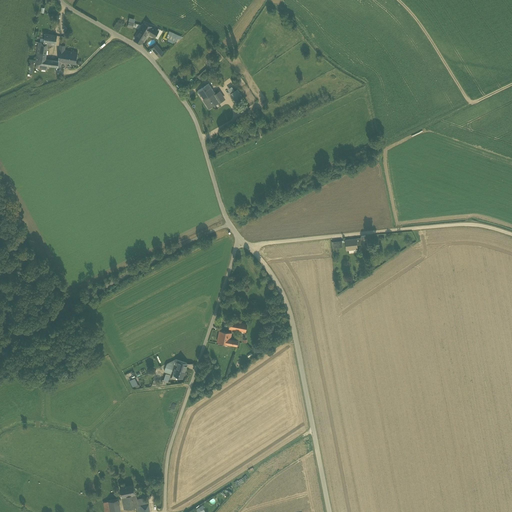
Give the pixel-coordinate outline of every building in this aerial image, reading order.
[(141,29),(148,33),(148,34),(154,37),(158,31),(152,27),(144,24),(141,29)] [(141,44),(148,34),(148,33),(141,29),(135,40),(141,44)] [(46,42),(55,43),(57,34),(46,33),(45,42),(46,42)] [(167,38),(177,42),(179,36),(172,33),(171,35),(169,33),(167,38)] [(40,57),(39,64),(48,65),(50,65),(50,61),(48,60),(48,59),(48,58),(45,57),(46,42),(45,42),(40,41),(39,57),(40,57)] [(152,49),(160,58),(164,54),(156,45),(152,49)] [(63,62),(76,64),(78,52),(65,50),(61,49),(59,60),(59,61),(63,62)] [(197,77),(201,81),(209,74),(205,70),(197,77)] [(189,86),(192,89),(200,82),(197,79),(189,86)] [(198,91),(204,99),(214,92),(208,84),(198,91)] [(230,94),(237,104),(244,99),(237,89),(230,94)] [(204,99),(209,108),(220,101),(216,96),(214,92),(204,99)] [(361,237),(362,239),(356,239),(357,244),(362,244),(363,245),(366,244),(365,236),(361,237)] [(349,247),(349,250),(356,249),(356,250),(357,250),(357,249),(357,244),(356,239),(346,240),(346,247),(349,247)] [(229,329),(246,332),(247,325),(231,322),(229,329)] [(229,344),(237,346),(238,341),(230,339),(232,333),(220,331),(217,342),(229,345),(229,344)] [(175,369),(174,372),(175,373),(174,375),(178,376),(182,378),(184,375),(185,375),(186,373),(184,372),(187,363),(179,360),(177,365),(176,369),(175,369)] [(164,371),(171,374),(174,365),(169,363),(167,364),(164,371)] [(132,386),(138,384),(136,377),(130,379),(132,386)] [(171,409),(175,410),(179,398),(175,397),(171,409)] [(120,488),(122,496),(136,494),(134,485),(120,488)] [(124,509),(137,506),(139,506),(137,499),(136,494),(122,496),(121,496),(124,509)] [(149,511),(147,497),(137,499),(139,506),(137,506),(137,511),(149,511)] [(104,502),(105,508),(109,507),(110,511),(120,511),(120,504),(118,500),(104,502)]
